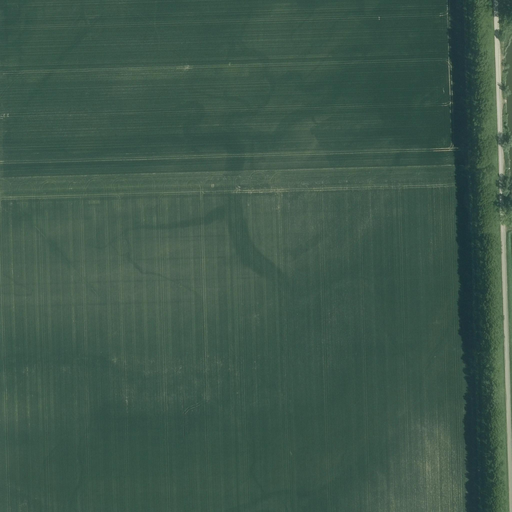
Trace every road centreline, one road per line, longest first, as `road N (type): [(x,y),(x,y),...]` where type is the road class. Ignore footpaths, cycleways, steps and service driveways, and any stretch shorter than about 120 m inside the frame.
road 1 (track): [(485,511),(472,0)]
road 2 (unclassified): [(511,477),(497,0)]
